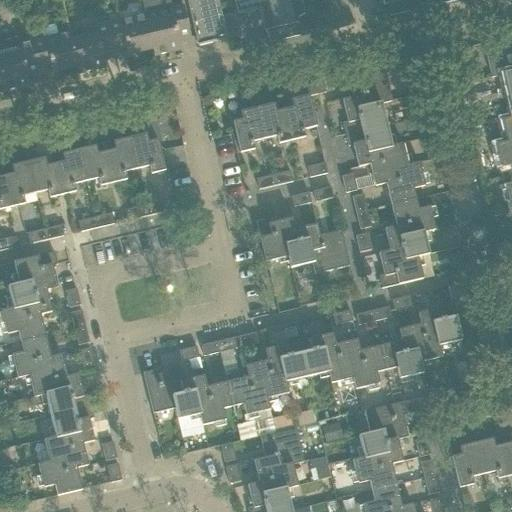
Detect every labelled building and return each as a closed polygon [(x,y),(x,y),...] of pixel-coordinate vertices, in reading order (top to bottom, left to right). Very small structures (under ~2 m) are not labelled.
[(147,0),(141,2),(144,15),(153,57),(179,51),(177,43),(190,40),(182,6),(170,9),(168,0),(147,0)] [(185,0),(187,5),(188,13),(196,47),(212,44),(211,39),(216,38),(225,35),(217,3),(216,0),(185,0)] [(233,0),(236,13),(259,8),(267,43),(298,36),(295,19),(304,14),(301,1),(290,1),(289,0),(233,0)] [(381,0),(383,5),(387,4),(389,16),(423,8),(421,0),(381,0)] [(144,15),(106,24),(114,58),(126,56),(151,51),(152,57),(153,57),(144,15)] [(68,33),(78,74),(104,68),(102,61),(114,58),(106,24),(93,27),(94,34),(70,40),(68,33)] [(68,33),(30,42),(38,75),(50,73),(50,74),(75,68),(77,75),(78,74),(68,33)] [(492,78),(503,75),(511,72),(511,60),(511,36),(483,44),(492,78)] [(0,42),(0,83),(2,92),(28,86),(26,78),(38,75),(30,42),(19,44),(17,38),(0,42)] [(511,72),(503,75),(508,96),(511,95),(511,60),(511,72)] [(456,68),(460,82),(473,79),(469,65),(456,68)] [(348,76),(354,98),(365,95),(368,107),(380,104),(392,101),(384,67),(348,76)] [(308,96),(325,92),(322,81),(305,85),(308,96)] [(343,124),(345,135),(385,126),(380,104),(368,107),(365,95),(354,98),(342,100),(348,122),(343,124)] [(291,141),(304,138),(302,130),(315,127),(308,96),(291,100),(293,108),(284,110),(291,141)] [(273,104),(256,108),(264,139),(277,136),(278,144),(291,141),(284,110),(275,112),(273,104)] [(264,139),(256,108),(241,112),(243,120),(233,122),(240,153),(253,150),(251,142),(264,139)] [(511,118),(502,121),(507,143),(511,141),(511,118)] [(358,167),(369,165),(381,162),(378,150),(390,147),(385,126),(345,135),(348,147),(353,146),(358,167)] [(145,135),(129,138),(136,169),(148,166),(150,174),(164,171),(157,140),(147,143),(145,135)] [(439,157),(435,137),(422,140),(426,160),(439,157)] [(115,150),(105,152),(113,183),(125,180),(123,172),(136,169),(129,138),(113,142),(115,150)] [(511,165),(511,141),(507,143),(496,145),(501,168),(511,165)] [(375,186),(386,184),(398,181),(395,169),(407,166),(402,144),(390,147),(378,150),(381,162),(369,165),(375,186)] [(94,146),(78,150),(85,181),(97,178),(99,186),(113,183),(105,152),(96,154),(94,146)] [(63,162),(55,164),(62,195),(74,192),(72,184),(85,181),(78,150),(62,154),(63,162)] [(44,158),(27,162),(35,193),(47,190),(49,198),(62,195),(55,164),(45,166),(44,158)] [(13,174),(4,176),(11,207),(23,204),(21,196),(35,193),(27,162),(11,166),(13,174)] [(309,178),(326,174),(324,163),(306,167),(309,178)] [(386,184),(391,205),(415,199),(412,189),(424,186),(418,163),(407,166),(395,169),(398,181),(386,184)] [(272,175),(275,186),(292,182),(289,171),(272,175)] [(345,194),(356,191),(352,174),(341,177),(345,194)] [(258,190),(275,186),(272,175),(256,179),(258,190)] [(0,209),(11,207),(4,176),(0,177),(0,209)] [(332,198),(329,187),(313,191),(315,202),(332,198)] [(308,193),(291,197),(293,208),(310,203),(308,193)] [(356,213),(366,211),(363,194),(352,197),(356,213)] [(391,205),(396,227),(408,224),(411,236),(423,233),(434,230),(429,207),(417,210),(415,199),(391,205)] [(145,206),(147,217),(164,213),(161,202),(145,206)] [(147,217),(145,206),(128,210),(131,221),(147,217)] [(366,211),(356,213),(359,230),(370,227),(366,211)] [(94,218),(97,229),(113,225),(111,214),(94,218)] [(97,229),(94,218),(77,222),(80,233),(97,229)] [(284,245),(297,242),(294,230),(291,219),(269,224),(268,219),(255,222),(265,263),(287,257),(284,245)] [(385,229),(390,251),(402,248),(405,260),(416,257),(428,254),(423,233),(411,236),(408,224),(396,227),(385,229)] [(287,257),(289,269),(312,263),(309,252),(321,249),(318,236),(315,225),(294,230),(297,242),(284,245),(287,257)] [(46,241),(63,237),(60,226),(43,230),(46,241)] [(46,241),(43,230),(27,234),(29,245),(46,241)] [(340,231),(318,236),(321,249),(309,252),(312,263),(314,275),(348,267),(340,231)] [(359,253),(370,251),(366,234),(355,236),(359,253)] [(0,251),(12,249),(9,238),(0,240),(0,251)] [(422,279),(416,257),(405,260),(402,248),(390,251),(379,254),(384,275),(378,276),(381,289),(422,279)] [(53,253),(13,262),(18,284),(30,281),(33,294),(45,291),(57,288),(52,266),(56,265),(56,264),(53,253)] [(18,284),(7,286),(12,308),(24,305),(27,317),(39,315),(50,312),(45,291),(33,294),(30,281),(18,284)] [(447,287),(450,300),(451,304),(468,300),(464,283),(447,287)] [(79,306),(75,289),(65,291),(69,308),(79,306)] [(392,300),(393,306),(394,311),(411,307),(409,296),(392,300)] [(435,333),(438,346),(460,341),(454,317),(451,304),(450,300),(439,303),(440,308),(418,313),(421,325),(423,336),(435,333)] [(18,331),(20,342),(44,336),(39,315),(27,317),(24,305),(12,308),(1,311),(6,334),(18,331)] [(372,311),(374,322),(391,318),(388,307),(372,311)] [(74,329),(84,327),(80,310),(70,313),(74,329)] [(352,322),(349,311),(332,315),(335,326),(352,322)] [(374,322),(372,311),(355,315),(358,326),(374,322)] [(399,330),(401,341),(404,353),(417,350),(419,362),(441,357),(438,346),(435,333),(423,336),(421,325),(399,330)] [(84,327),(74,329),(77,346),(88,343),(84,327)] [(255,333),(238,337),(241,348),(258,344),(255,333)] [(309,334),(297,337),(307,377),(327,372),(325,360),(338,357),(335,345),(332,334),(310,339),(309,334)] [(16,378),(28,376),(40,373),(37,360),(49,357),(44,336),(20,342),(22,352),(11,355),(16,378)] [(265,350),(268,361),(271,373),(282,370),(285,382),(307,377),(297,337),(285,340),(287,345),(265,350)] [(219,353),(236,349),(233,338),(217,342),(219,353)] [(356,340),(335,345),(338,357),(325,360),(327,372),(330,383),(352,378),(349,366),(362,363),(359,351),(356,340)] [(401,341),(380,346),(386,370),(396,367),(399,379),(422,373),(419,362),(417,350),(404,353),(401,341)] [(219,353),(217,342),(200,346),(203,357),(219,353)] [(380,346),(359,351),(362,363),(349,366),(352,378),(355,389),(378,384),(375,372),(386,370),(380,346)] [(196,347),(179,351),(181,362),(198,358),(196,347)] [(94,365),(89,348),(79,351),(83,368),(94,365)] [(33,397),(44,394),(56,391),(53,379),(65,376),(60,355),(49,357),(37,360),(40,373),(28,376),(33,397)] [(246,367),(248,378),(251,390),(263,387),(266,399),(287,393),(285,382),(282,370),(271,373),(268,361),(246,367)] [(155,371),(142,373),(152,414),(174,409),(171,397),(184,394),(181,382),(178,371),(157,376),(155,370),(155,371)] [(44,394),(50,416),(90,406),(87,394),(81,396),(76,374),(65,376),(53,379),(56,391),(44,394)] [(174,409),(177,420),(199,415),(196,403),(208,400),(206,388),(203,377),(181,382),(184,394),(171,397),(174,409)] [(248,378),(227,383),(233,407),(242,404),(245,416),(268,410),(266,399),(263,387),(251,390),(248,378)] [(196,403),(199,415),(201,426),(224,420),(222,409),(233,407),(227,383),(206,388),(208,400),(196,403)] [(364,412),(369,433),(381,430),(384,443),(395,440),(407,437),(402,416),(407,415),(404,402),(364,412)] [(50,416),(55,437),(66,435),(69,446),(81,443),(92,441),(87,419),(92,418),(90,406),(50,416)] [(337,423),(322,427),(325,443),(341,439),(337,423)] [(259,436),(264,458),(276,455),(279,467),(291,464),(302,462),(294,428),(259,436)] [(358,436),(363,458),(375,455),(378,467),(389,464),(400,462),(395,440),(384,443),(381,430),(369,433),(358,436)] [(511,443),(502,445),(509,476),(511,474),(511,434),(509,435),(511,443)] [(43,440),(48,462),(60,459),(63,471),(75,468),(86,465),(81,443),(69,446),(66,435),(55,437),(43,440)] [(429,455),(425,438),(414,441),(418,458),(429,455)] [(491,439),(475,443),(482,474),(494,471),(496,479),(509,476),(502,445),(493,447),(491,439)] [(116,459),(112,442),(101,445),(105,462),(116,459)] [(224,463),(235,460),(231,443),(220,446),(224,463)] [(475,443),(459,447),(461,455),(451,457),(458,488),(471,485),(469,477),(482,474),(475,443)] [(253,461),(258,483),(270,480),(273,492),(285,489),(296,486),(291,464),(279,467),(276,455),(264,458),(253,461)] [(368,480),(371,491),(394,486),(389,464),(378,467),(375,455),(363,458),(351,460),(357,483),(368,480)] [(323,457),(308,461),(310,469),(313,468),(316,480),(328,478),(323,457)] [(75,468),(63,471),(60,459),(48,462),(37,465),(42,487),(54,485),(56,496),(81,491),(75,468)] [(424,479),(434,477),(430,460),(420,463),(424,479)] [(236,465),(225,468),(229,485),(240,482),(238,476),(247,474),(244,463),(236,465)] [(110,484),(121,481),(117,464),(106,467),(110,484)] [(434,477),(424,479),(427,496),(438,493),(434,477)] [(247,508),(248,511),(283,511),(290,511),(285,489),(273,492),(270,480),(258,483),(247,485),(252,507),(247,508)] [(363,511),(388,511),(388,510),(399,507),(394,486),(371,491),(373,501),(362,504),(363,511)] [(442,511),(440,498),(429,501),(431,511),(442,511)]
